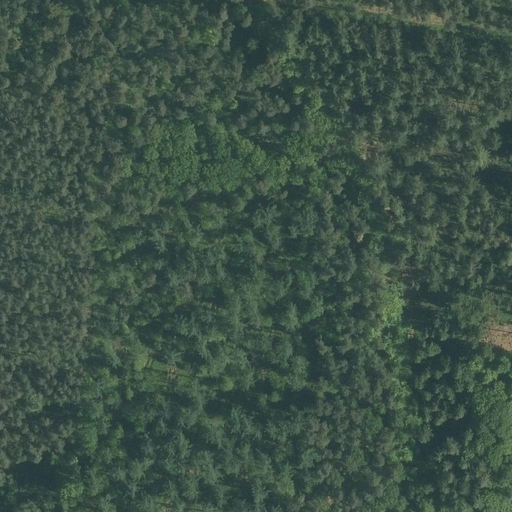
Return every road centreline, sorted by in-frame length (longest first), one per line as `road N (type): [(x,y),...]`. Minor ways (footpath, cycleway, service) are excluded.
road 1 (track): [(410,511),(367,228),(247,0)]
road 2 (track): [(122,0),(70,441),(0,467)]
